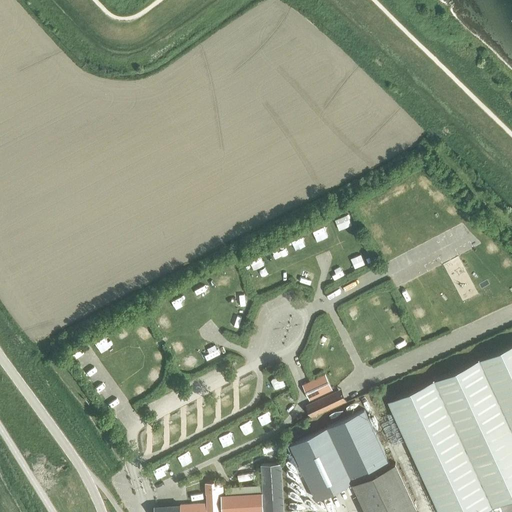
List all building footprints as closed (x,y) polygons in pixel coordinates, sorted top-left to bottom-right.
[(421,172),(428,180),(435,174),(428,166),(421,172)] [(434,184),(438,195),(448,192),(444,180),(434,184)] [(454,195),(451,200),(458,204),(461,199),(454,195)] [(342,223),(355,217),(349,205),(336,211),(342,223)] [(317,222),(321,231),(332,226),(327,217),(317,222)] [(369,220),(373,231),(381,228),(376,217),(369,220)] [(301,238),(311,234),(307,226),(297,230),(301,238)] [(279,242),(272,244),(273,252),(281,250),(279,242)] [(254,252),(257,262),(267,259),(264,249),(254,252)] [(354,255),(356,260),(367,255),(365,251),(354,255)] [(335,272),(347,267),(343,257),(331,261),(335,272)] [(305,261),(302,273),(313,276),(317,264),(305,261)] [(249,285),(237,286),(238,298),(251,296),(249,285)] [(411,299),(416,310),(421,308),(416,297),(411,299)] [(398,300),(392,302),(396,312),(402,310),(398,300)] [(350,310),(360,305),(358,301),(348,305),(350,310)] [(463,315),(473,311),(471,307),(461,311),(463,315)] [(234,308),(231,318),(241,321),(244,312),(234,308)] [(169,324),(174,323),(170,311),(165,313),(169,324)] [(421,315),(419,320),(432,324),(434,319),(421,315)] [(126,330),(135,327),(133,319),(123,322),(126,330)] [(405,332),(411,330),(407,321),(402,323),(405,332)] [(320,338),(328,342),(333,332),(324,328),(320,338)] [(177,345),(189,340),(184,330),(172,335),(177,345)] [(103,344),(112,340),(109,332),(100,336),(103,344)] [(91,335),(86,338),(91,347),(97,344),(91,335)] [(215,336),(203,340),(206,350),(219,346),(215,336)] [(385,346),(397,343),(396,338),(384,341),(385,346)] [(157,342),(160,353),(167,351),(164,340),(157,342)] [(482,511),(511,498),(511,345),(389,402),(440,511),(482,511)] [(194,359),(197,354),(185,349),(183,354),(194,359)] [(316,363),(321,361),(318,353),(312,356),(316,363)] [(115,367),(123,362),(120,357),(111,361),(115,367)] [(92,369),(102,363),(99,358),(89,364),(92,369)] [(158,374),(163,365),(157,362),(153,371),(158,374)] [(282,364),(276,367),(282,380),(288,377),(282,364)] [(108,372),(98,377),(102,382),(111,377),(108,372)] [(199,382),(209,377),(206,372),(196,377),(199,382)] [(246,382),(255,377),(253,373),(244,377),(246,382)] [(302,383),(309,399),(332,389),(325,373),(302,383)] [(139,382),(135,385),(138,389),(148,383),(141,374),(135,377),(139,382)] [(306,405),(312,417),(347,400),(341,388),(306,405)] [(115,398),(122,394),(120,390),(113,394),(115,398)] [(260,406),(265,415),(274,410),(270,401),(260,406)] [(188,414),(197,411),(195,406),(186,409),(188,414)] [(395,462),(390,465),(364,410),(291,444),(317,499),(354,481),(368,511),(408,511),(417,508),(395,462)] [(151,433),(161,428),(158,422),(148,427),(151,433)] [(221,427),(225,437),(236,433),(232,423),(221,427)] [(205,445),(214,442),(211,433),(202,437),(205,445)] [(182,452),(190,448),(188,444),(180,448),(182,452)] [(263,492),(264,511),(276,511),(285,511),(281,462),(261,463),(263,492)] [(207,493),(207,502),(207,511),(220,511),(219,492),(224,492),(223,481),(205,482),(206,493),(207,493)] [(223,511),(264,511),(263,492),(223,495),(223,511)] [(181,511),(207,511),(207,502),(181,503),(181,511)] [(181,511),(181,503),(154,505),(154,511),(181,511)]
